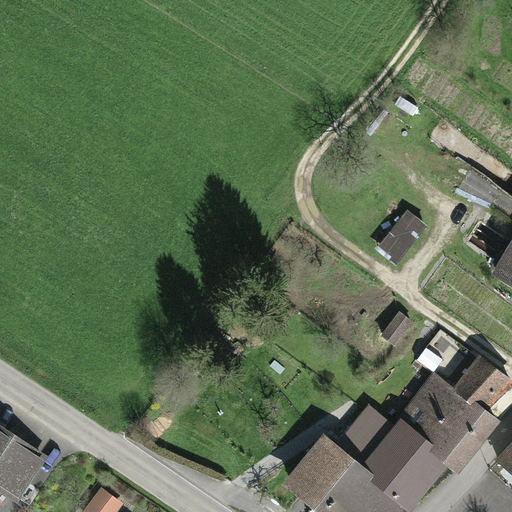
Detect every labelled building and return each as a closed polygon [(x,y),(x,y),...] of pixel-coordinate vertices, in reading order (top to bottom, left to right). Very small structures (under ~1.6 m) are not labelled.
[(399,313),(384,337),(394,343),(409,318),(399,313)] [(454,391),(484,416),(511,382),(511,379),(483,356),(454,391)] [(400,420),(448,461),(460,470),(497,426),(484,416),(454,391),(437,376),(400,420)] [(365,462),(394,427),(371,408),(342,443),(365,462)] [(377,472),(372,478),(408,509),(448,461),(400,420),(394,427),(365,462),(377,472)] [(0,425),(0,486),(19,499),(47,457),(0,425)] [(328,432),(287,481),(325,511),(343,511),(345,511),(346,511),(405,511),(408,509),(372,478),(377,472),(365,462),(342,443),(328,432)] [(511,453),(503,463),(511,471),(511,453)] [(113,511),(120,504),(101,490),(85,511),(113,511)]
